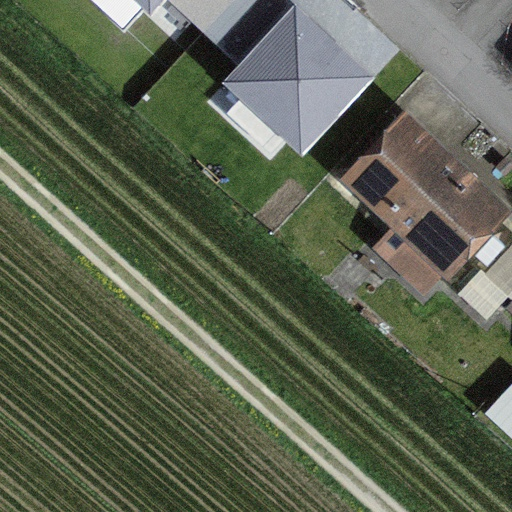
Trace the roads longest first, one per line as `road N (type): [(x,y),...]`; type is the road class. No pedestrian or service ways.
road 1 (track): [(0,168),(378,511)]
road 2 (residential): [(511,100),(404,0)]
